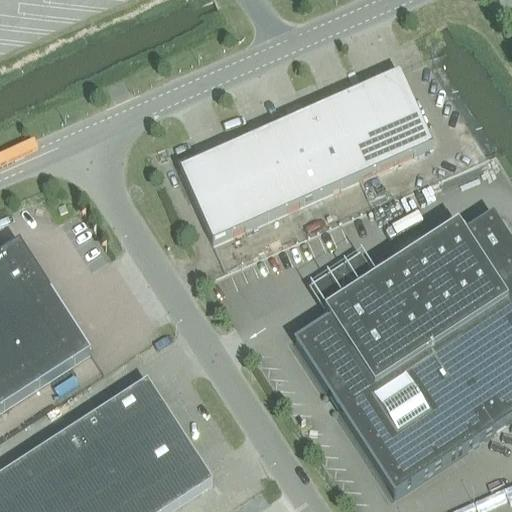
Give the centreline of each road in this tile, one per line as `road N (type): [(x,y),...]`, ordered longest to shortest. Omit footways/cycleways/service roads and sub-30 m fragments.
road 1 (unclassified): [(311,511),(80,137)]
road 2 (unclassified): [(80,137),(390,0)]
